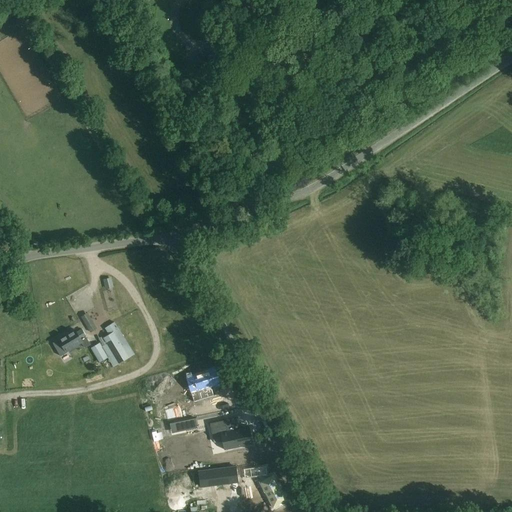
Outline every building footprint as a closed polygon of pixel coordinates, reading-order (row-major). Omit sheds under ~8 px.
[(111,278),(103,280),(105,289),(114,287),(111,278)] [(88,312),(81,316),(90,332),(97,328),(88,312)] [(4,328),(13,324),(11,319),(1,323),(4,328)] [(99,342),(90,347),(99,362),(107,357),(113,366),(128,357),(124,350),(130,347),(118,328),(114,322),(105,328),(109,334),(103,337),(105,341),(100,344),(99,342)] [(67,352),(66,351),(81,342),(85,347),(90,344),(85,335),(82,330),(76,333),(74,329),(59,339),(53,343),(60,356),(67,352)] [(20,345),(27,344),(26,332),(5,335),(6,342),(19,340),(20,345)] [(4,385),(29,385),(28,366),(23,366),(23,358),(28,358),(28,350),(18,350),(18,360),(4,360),(4,385)] [(197,367),(202,366),(199,357),(178,363),(181,372),(189,370),(190,374),(198,372),(197,367)] [(64,367),(29,368),(30,383),(64,381),(64,367)] [(221,383),(216,367),(192,375),(197,390),(191,392),(194,402),(213,396),(211,387),(221,383)] [(107,415),(123,415),(122,400),(127,400),(127,388),(106,388),(106,397),(95,397),(96,406),(107,406),(107,415)] [(83,393),(83,416),(91,416),(91,393),(83,393)] [(15,399),(0,400),(0,417),(16,416),(15,399)] [(168,421),(179,418),(176,406),(164,410),(168,421)] [(196,427),(194,418),(178,421),(180,430),(196,427)] [(251,444),(248,426),(234,429),(232,418),(211,423),(214,433),(221,432),(225,449),(251,444)] [(131,426),(131,441),(144,441),(144,439),(155,439),(155,426),(131,426)] [(90,441),(90,450),(99,450),(99,445),(102,445),(102,434),(96,434),(96,429),(80,429),(79,440),(90,441)] [(135,443),(134,456),(143,456),(143,457),(154,457),(154,444),(135,443)] [(120,445),(100,446),(100,456),(121,455),(120,445)] [(65,474),(71,475),(73,464),(66,463),(65,474)] [(238,482),(236,466),(199,471),(201,487),(238,482)] [(259,482),(273,507),(287,500),(273,474),(266,478),(264,475),(267,475),(266,466),(243,469),(245,478),(257,476),(260,481),(259,482)] [(153,468),(136,467),(135,479),(152,480),(153,468)] [(65,479),(65,469),(37,468),(37,479),(44,479),(44,471),(48,471),(48,479),(52,479),(52,489),(72,489),(72,479),(65,479)] [(170,495),(184,493),(184,490),(194,489),(193,483),(181,484),(181,479),(168,480),(170,495)] [(126,481),(109,481),(109,491),(126,490),(126,481)] [(223,484),(224,493),(246,492),(246,484),(223,484)]
